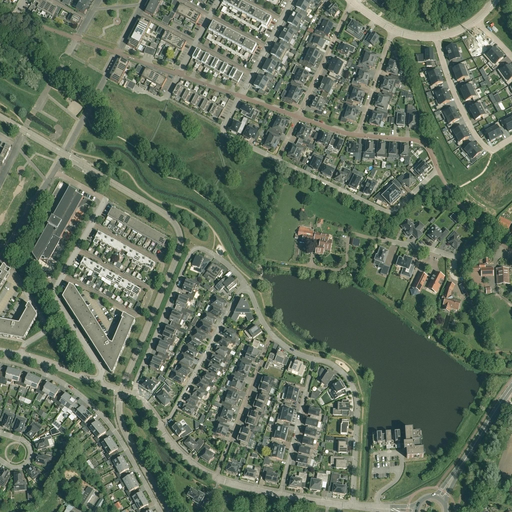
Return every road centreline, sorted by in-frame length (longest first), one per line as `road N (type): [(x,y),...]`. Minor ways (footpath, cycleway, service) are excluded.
road 1 (residential): [(245,284),(211,253),(191,252),(135,381),(136,400)]
road 2 (unclassified): [(48,363),(44,374),(83,397),(114,431),(160,511)]
road 3 (residential): [(277,159),(389,212),(437,170)]
road 4 (unclassified): [(352,506),(357,400),(335,364),(313,358)]
road 5 (unclassified): [(158,425),(245,284)]
road 6 (residential): [(511,252),(483,227),(455,256),(377,239)]
road 7 (residential): [(2,256),(53,171),(103,198)]
road 8 (unclassified): [(215,478),(269,333)]
road 9 (residential): [(436,38),(477,138),(491,150),(511,140)]
road 10 (unclassified): [(281,495),(313,358)]
road 11 (secondary): [(439,499),(511,387)]
road 12 (residential): [(351,2),(297,117)]
road 13 (unclassified): [(20,355),(48,329),(2,256)]
road 14 (residential): [(62,275),(54,295),(101,369),(96,383)]
